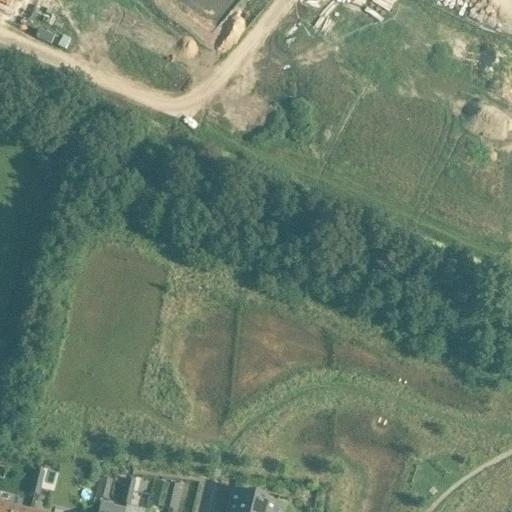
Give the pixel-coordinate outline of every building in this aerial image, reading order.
[(64,0),(51,30),(82,44),(101,0),(64,0)] [(144,0),(140,0),(130,12),(145,25),(133,39),(142,46),(136,54),(163,78),(182,55),(171,45),(181,34),(182,34),(183,33),(144,0)] [(158,0),(181,20),(190,10),(210,27),(225,10),(213,0),(158,0)] [(213,0),(225,10),(233,0),(213,0)] [(441,0),(441,2),(452,8),(456,0),(441,0)] [(510,14),(501,33),(511,38),(511,0),(506,0),(502,10),(510,14)] [(319,26),(307,45),(339,65),(350,47),(358,52),(367,38),(345,24),(337,37),(319,26)] [(482,47),(475,62),(498,74),(505,61),(511,64),(511,38),(501,33),(491,52),(482,47)] [(307,45),(295,64),(313,75),(305,87),(327,101),(336,87),(328,82),(339,65),(307,45)] [(468,83),(454,112),(487,129),(497,109),(476,98),(480,89),(468,83)] [(262,90),(243,119),(262,131),(267,124),(289,138),(302,117),(309,122),(318,108),(296,94),(289,107),(262,90)] [(454,112),(439,141),(451,147),(455,138),(476,149),(487,129),(454,112)] [(405,143),(398,157),(415,166),(403,190),(450,214),(462,190),(445,181),(449,173),(430,164),(434,157),(405,143)] [(36,472),(33,483),(41,485),(44,474),(36,472)] [(127,481),(124,493),(132,495),(135,483),(127,481)] [(33,483),(30,495),(38,497),(41,485),(33,483)] [(171,486),(168,498),(176,500),(179,488),(171,486)] [(124,493),(121,505),(130,507),(132,495),(124,493)] [(231,493),(226,511),(276,511),(278,505),(231,493)] [(168,498),(165,510),(173,511),(176,500),(168,498)]
